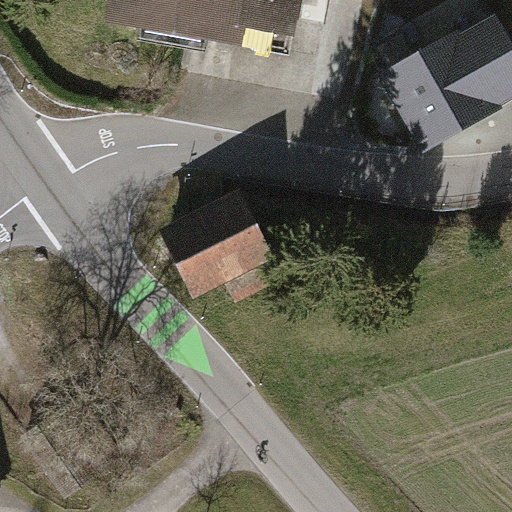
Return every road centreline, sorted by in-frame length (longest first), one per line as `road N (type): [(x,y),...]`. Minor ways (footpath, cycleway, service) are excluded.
road 1 (unclassified): [(511,174),(408,181),(175,144),(113,152),(49,188)]
road 2 (unclassified): [(49,188),(109,269),(336,511)]
